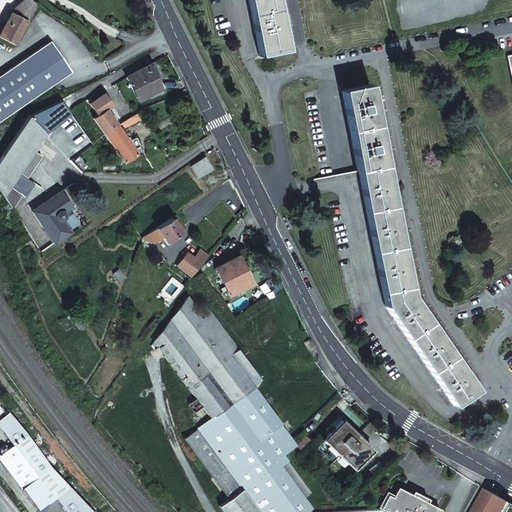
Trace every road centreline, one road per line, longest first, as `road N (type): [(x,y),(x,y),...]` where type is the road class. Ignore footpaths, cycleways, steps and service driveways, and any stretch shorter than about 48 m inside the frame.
road 1 (residential): [(324,58),(358,305),(467,456)]
road 2 (residential): [(467,456),(380,408),(338,358),(259,205)]
road 3 (residential): [(259,205),(153,0)]
road 4 (residential): [(511,23),(324,58)]
road 5 (residential): [(259,205),(277,167),(263,78)]
